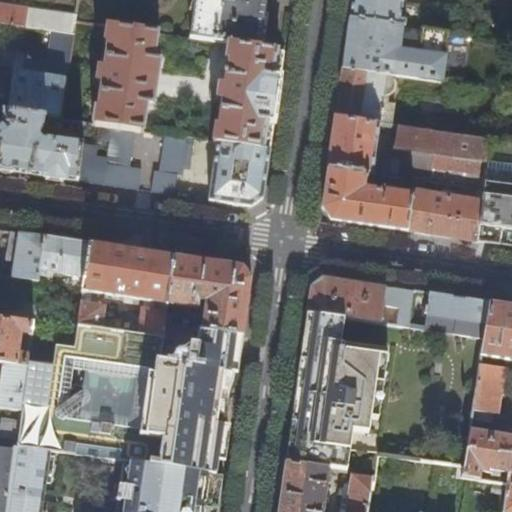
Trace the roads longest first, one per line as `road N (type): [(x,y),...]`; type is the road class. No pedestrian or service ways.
road 1 (residential): [(0,201),(291,246)]
road 2 (residential): [(252,511),(291,246)]
road 3 (residential): [(291,246),(323,0)]
road 4 (residential): [(291,246),(511,279)]
